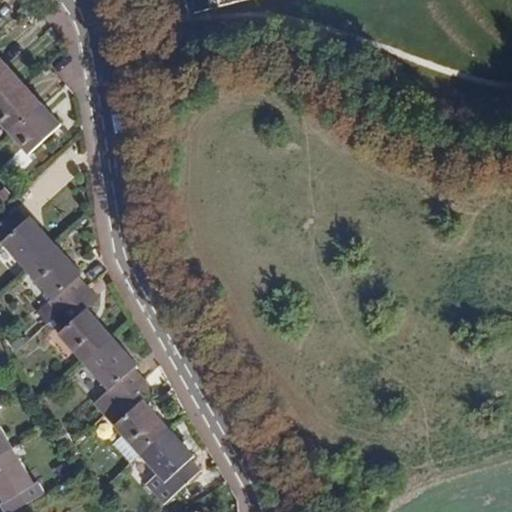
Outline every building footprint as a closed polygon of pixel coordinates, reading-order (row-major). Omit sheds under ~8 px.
[(0,121),(30,154),(62,125),(0,57),(0,121)] [(0,243),(2,242),(53,298),(49,301),(59,312),(88,287),(79,277),(82,274),(30,216),(27,220),(17,209),(0,223),(0,243)] [(58,333),(109,390),(94,403),(105,415),(144,379),(134,369),(138,365),(87,309),(99,299),(88,287),(59,312),(69,323),(58,333)] [(194,456),(144,401),(155,391),(144,379),(105,415),(123,435),(114,443),(130,462),(140,454),(166,482),(162,485),(172,497),(200,471),(190,460),(194,456)] [(0,495),(4,503),(1,505),(5,511),(13,511),(45,493),(38,483),(35,485),(0,426),(0,406),(3,405),(0,400),(0,495)] [(77,473),(59,484),(67,498),(85,487),(77,473)]
